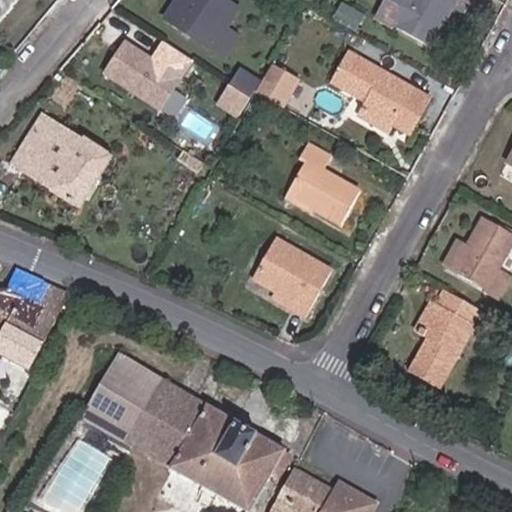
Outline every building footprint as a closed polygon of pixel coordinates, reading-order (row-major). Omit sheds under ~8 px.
[(237,26),(250,8),(239,0),(188,0),(178,14),(222,47),(237,26)] [(373,27),(381,12),(360,0),(352,15),(373,27)] [(467,4),(479,10),(484,0),(395,0),(390,10),(446,42),(467,4)] [(234,55),(249,34),(237,26),(222,47),(234,55)] [(194,71),(139,34),(117,66),(173,102),(194,71)] [(425,126),(443,93),(366,47),(348,78),(368,90),(372,84),(384,92),(378,103),(409,120),(410,118),(425,126)] [(316,70),(288,54),(275,76),(271,83),(299,99),(316,70)] [(271,83),(275,76),(255,64),(245,79),(266,93),(271,83)] [(255,109),(266,93),(245,79),(234,96),(255,109)] [(405,127),(409,120),(378,103),(374,109),(405,127)] [(125,149),(56,105),(23,155),(92,199),(125,149)] [(359,216),(376,185),(340,164),(347,151),(325,137),(316,152),(321,155),(307,181),(333,196),(331,200),(359,216)] [(215,155),(196,143),(191,151),(210,163),(215,155)] [(331,200),(333,196),(307,181),(302,188),(328,204),(331,200)] [(511,219),(497,212),(482,241),(487,244),(474,267),(503,281),(501,284),(511,290),(511,219)] [(309,294),(326,303),(349,255),(294,227),(275,267),(295,277),(313,287),(309,294)] [(467,263),(474,267),(487,244),(482,241),(480,240),(467,263)] [(15,317),(1,310),(0,309),(0,276),(9,259),(0,255),(0,345),(2,347),(15,317)] [(64,320),(39,307),(52,277),(24,266),(15,283),(28,290),(15,317),(2,347),(40,365),(64,320)] [(39,307),(64,320),(80,289),(52,277),(39,307)] [(309,294),(313,287),(295,277),(291,285),(309,294)] [(0,309),(1,310),(13,287),(0,281),(0,309)] [(1,310),(15,317),(28,290),(15,283),(13,287),(1,310)] [(423,362),(453,380),(497,303),(460,283),(452,297),(435,326),(448,333),(442,344),(435,340),(423,362)] [(429,322),(435,326),(452,297),(444,294),(429,322)] [(138,439),(165,391),(173,377),(129,352),(93,414),(138,439)] [(294,450),(296,446),(224,405),(173,377),(165,391),(138,439),(262,508),(282,471),(294,450)] [(282,471),(287,474),(299,453),(294,450),(282,471)] [(345,487),(306,467),(282,511),(379,511),(387,498),(349,479),(345,487)]
